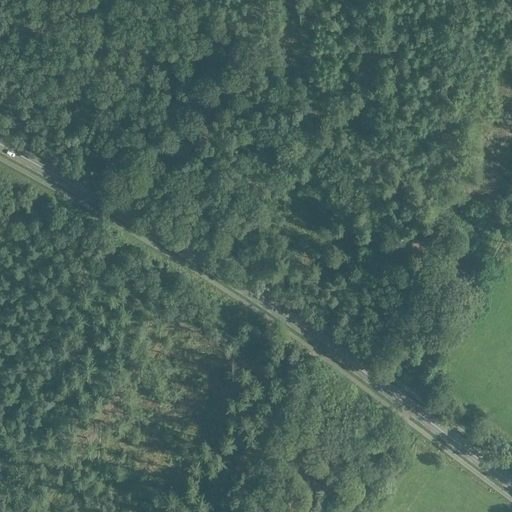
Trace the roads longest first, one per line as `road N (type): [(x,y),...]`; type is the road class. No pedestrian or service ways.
road 1 (primary): [(511,483),(244,288),(0,144)]
road 2 (track): [(398,398),(511,217)]
road 3 (track): [(411,408),(343,511)]
